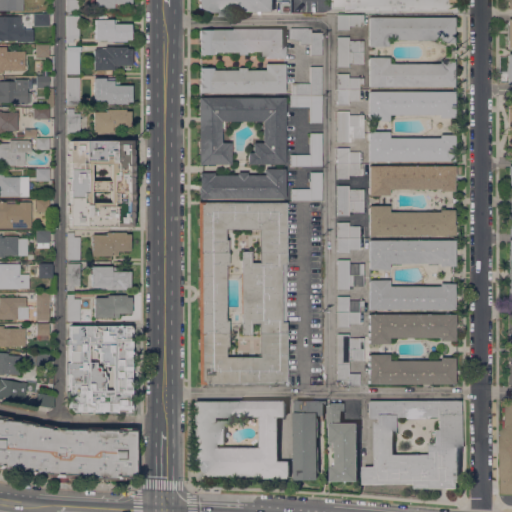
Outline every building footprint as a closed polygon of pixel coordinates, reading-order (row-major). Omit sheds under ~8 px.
[(23,0),(23,10),(0,10),(0,0),(23,0)] [(79,0),(79,12),(67,12),(66,0),(79,0)] [(199,12),(199,0),(274,0),(274,12),(199,12)] [(455,0),(455,1),(453,1),(453,10),(433,10),(433,7),(429,7),(429,10),(411,10),(411,8),(407,8),(407,10),(393,10),(393,7),(389,7),(389,10),(375,10),(375,8),(371,8),(371,10),(347,10),(347,8),(343,8),(343,10),(335,10),(335,0),(455,0)] [(281,13),(281,1),(291,1),(292,13),(281,13)] [(362,13),(362,24),(347,24),(347,28),(336,28),(336,13),(362,13)] [(33,25),(33,14),(49,14),(49,25),(33,25)] [(0,15),(19,15),(19,23),(21,23),(21,26),(23,26),(23,28),(31,28),(31,41),(15,41),(15,39),(0,39),(0,15)] [(66,15),(79,15),(79,38),(73,38),(73,42),(66,42),(66,15)] [(388,39),(388,46),(367,47),(367,16),(453,16),(453,44),(440,44),(440,39),(430,39),(430,41),(394,41),(394,39),(388,39)] [(95,19),(116,19),(116,23),(131,23),(131,39),(125,39),(125,41),(106,41),(106,38),(95,38),(95,19)] [(310,28),(310,33),(321,33),(321,55),(310,55),(310,44),(299,44),(299,40),(290,40),(290,28),(310,28)] [(216,52),(216,53),(213,53),(213,54),(200,54),(200,29),(284,29),(285,58),(265,58),(265,51),(246,51),(246,54),(237,54),(237,52),(216,52)] [(337,36),(348,36),(348,40),(363,40),(363,63),(348,63),(348,67),(337,67),(337,36)] [(35,56),(35,45),(49,45),(49,56),(35,56)] [(25,50),(25,69),(3,70),(3,72),(0,72),(0,46),(6,46),(6,51),(25,50)] [(67,46),(80,46),(80,51),(79,51),(79,73),(67,73),(67,46)] [(131,48),(131,64),(130,64),(130,68),(122,68),(122,64),(119,64),(119,70),(93,70),(93,49),(104,49),(104,46),(126,46),(126,48),(131,48)] [(368,86),(368,57),(388,57),(388,63),(439,63),(439,60),(454,60),(454,86),(368,86)] [(237,69),(237,67),(246,67),(246,69),(264,69),(264,63),(284,63),(284,94),(279,94),(279,92),(275,92),(275,94),(270,94),(270,92),(245,92),(245,94),(242,94),(242,92),(211,92),(211,91),(202,91),(202,92),(199,92),(199,67),(213,67),(213,69),(237,69)] [(290,95),(290,83),(310,83),(310,66),(322,66),(322,95),(290,95)] [(358,100),(347,100),(347,104),(336,104),(336,73),(347,73),(347,77),(362,77),(362,83),(358,83),(358,100)] [(49,87),(36,87),(36,76),(42,75),(49,75),(49,87)] [(66,104),(66,76),(79,76),(79,98),(80,98),(80,102),(80,104),(66,104)] [(113,85),(122,85),(122,81),(130,81),(130,85),(131,85),(131,101),(126,101),(126,103),(103,103),(103,100),(93,101),(93,77),(105,77),(105,80),(113,80),(113,85)] [(15,78),(32,78),(32,87),(27,87),(27,92),(30,92),(30,102),(27,102),(27,104),(15,104),(15,101),(0,101),(0,81),(15,81),(15,78)] [(388,114),(388,120),(368,120),(368,91),(454,91),(454,117),(439,117),(439,114),(388,114)] [(322,95),(322,122),(309,122),(309,106),(289,106),(289,95),(290,95),(322,95)] [(284,97),(284,164),(247,163),(247,152),(253,152),(253,142),(262,142),(262,121),(225,121),(225,130),(221,130),(221,142),(230,142),(230,164),(198,164),(199,97),(284,97)] [(39,118),(39,119),(37,119),(37,118),(33,118),(33,107),(49,107),(49,118),(39,118)] [(67,108),(73,108),(73,113),(79,113),(79,135),(67,135),(67,108)] [(125,108),(125,110),(130,110),(130,131),(93,131),(92,111),(106,111),(106,109),(125,108)] [(337,110),(348,110),(348,114),(363,114),(363,137),(348,137),(348,141),(337,141),(337,110)] [(17,130),(3,130),(3,132),(0,132),(0,112),(17,111),(17,130)] [(36,128),(36,136),(16,136),(16,133),(24,133),(24,128),(36,128)] [(368,160),(369,131),(389,131),(389,137),(440,137),(440,134),(454,134),(454,160),(368,160)] [(322,166),(289,166),(289,154),(310,154),(310,133),(322,132),(322,166)] [(49,149),(44,149),(44,148),(35,148),(35,137),(49,138),(49,149)] [(30,139),(30,151),(24,151),(24,165),(0,165),(0,143),(9,143),(9,139),(30,139)] [(115,227),(115,226),(69,226),(69,218),(68,218),(68,204),(69,204),(69,190),(68,190),(68,177),(69,177),(69,161),(68,161),(68,149),(69,149),(69,140),(131,140),(131,149),(132,149),(132,153),(131,155),(132,155),(132,176),(131,176),(132,178),(132,182),(131,183),(133,183),(133,211),(131,211),(132,213),(132,217),(130,219),(132,219),(132,227),(115,227)] [(337,147),(348,147),(348,151),(359,151),(359,163),(362,163),(363,175),(348,175),(348,178),(337,178),(337,147)] [(455,165),(455,176),(453,176),(453,191),(439,191),(439,188),(389,188),(389,195),(369,195),(368,165),(455,165)] [(35,180),(35,175),(30,175),(31,169),(35,169),(35,168),(49,168),(49,180),(35,180)] [(237,174),(237,172),(247,172),(247,174),(264,174),(264,168),(285,168),(285,198),(199,198),(199,172),(214,172),(214,175),(237,174)] [(322,200),(291,200),(291,188),(310,188),(310,172),(322,172),(322,200)] [(0,195),(0,173),(4,173),(4,176),(29,176),(29,196),(0,195)] [(336,185),(348,185),(348,189),(362,189),(362,211),(348,211),(348,215),(337,215),(336,185)] [(36,199),(49,199),(49,211),(36,211),(36,199)] [(0,227),(0,201),(6,201),(6,200),(15,200),(15,203),(17,203),(17,201),(31,201),(31,227),(0,227)] [(198,384),(198,201),(205,201),(205,202),(286,202),(286,383),(207,383),(207,384),(198,384)] [(368,234),(368,205),(389,205),(389,212),(439,212),(439,210),(453,210),(453,224),(455,224),(455,235),(368,234)] [(337,222),(348,222),(348,226),(359,226),(359,249),(348,249),(348,252),(337,252),(337,222)] [(36,247),(36,231),(49,230),(49,247),(36,247)] [(80,259),(67,259),(67,232),(73,232),(73,236),(80,236),(80,259)] [(105,234),(105,232),(125,232),(125,234),(130,234),(130,250),(118,250),(118,255),(91,255),(91,234),(105,234)] [(0,236),(3,236),(18,236),(18,238),(27,238),(27,239),(29,239),(29,243),(27,243),(27,253),(33,253),(33,258),(27,258),(27,255),(4,255),(4,256),(0,256),(0,236)] [(454,240),(454,266),(439,266),(439,262),(389,263),(389,269),(369,269),(368,240),(454,240)] [(337,259),(348,259),(348,263),(362,263),(362,286),(348,286),(348,290),(337,290),(337,259)] [(36,261),(49,261),(49,272),(36,273),(36,261)] [(0,264),(3,264),(3,266),(6,266),(6,269),(7,269),(7,263),(19,263),(19,274),(28,274),(29,288),(19,288),(0,288),(0,264)] [(79,285),(73,285),(73,289),(67,290),(67,263),(79,263),(79,285)] [(118,267),(118,271),(130,271),(130,287),(125,287),(125,289),(105,289),(105,286),(91,286),(91,266),(110,266),(110,267),(118,267)] [(368,309),(369,279),(389,279),(389,286),(439,286),(439,283),(455,283),(455,309),(368,309)] [(49,320),(36,320),(36,290),(49,290),(49,320)] [(79,321),(67,321),(67,293),(73,293),(73,298),(79,298),(79,321)] [(93,297),(107,297),(107,294),(126,295),(126,296),(131,296),(131,313),(119,313),(119,317),(93,317),(93,297)] [(358,317),(362,317),(362,323),(348,323),(348,327),(337,327),(336,296),(348,296),(348,300),(363,300),(363,306),(358,306),(358,317)] [(0,297),(25,297),(25,306),(17,307),(17,309),(24,309),(24,315),(17,315),(17,318),(0,318),(0,297)] [(369,342),(366,342),(366,339),(369,339),(369,335),(366,335),(366,332),(369,332),(369,329),(366,329),(366,324),(369,324),(369,317),(366,317),(366,314),(369,314),(454,314),(454,340),(439,340),(439,337),(388,337),(388,343),(369,343),(369,342)] [(49,323),(49,334),(40,335),(40,338),(36,338),(35,324),(49,323)] [(25,345),(0,345),(0,325),(3,325),(3,328),(25,327),(25,345)] [(69,344),(66,344),(66,338),(69,338),(69,325),(131,325),(131,354),(131,411),(117,411),(117,412),(115,412),(115,411),(114,411),(114,413),(110,413),(110,411),(99,411),(99,413),(96,413),(96,411),(91,411),(91,412),(86,412),(86,411),(79,411),(79,412),(75,413),(75,411),(73,411),(69,407),(69,400),(66,400),(66,391),(69,391),(69,374),(66,374),(66,361),(69,361),(69,344)] [(336,333),(348,333),(348,337),(363,337),(363,360),(348,360),(348,373),(359,373),(359,384),(348,384),(348,383),(342,383),(342,379),(337,379),(336,333)] [(0,352),(7,353),(7,354),(20,356),(19,374),(9,373),(9,375),(6,375),(6,373),(2,373),(2,374),(0,374),(0,352)] [(454,384),(366,383),(366,380),(368,380),(368,373),(366,373),(366,368),(368,368),(368,365),(366,365),(366,362),(369,362),(369,358),(366,358),(366,355),(369,355),(369,354),(389,354),(389,360),(439,361),(439,357),(455,357),(454,384)] [(35,355),(52,356),(52,365),(35,364),(35,355)] [(0,378),(20,383),(21,381),(26,382),(24,393),(25,393),(24,400),(2,396),(1,399),(0,398),(0,378)] [(35,404),(37,392),(49,394),(53,407),(47,406),(35,404)] [(324,400),(324,415),(318,415),(318,480),(296,480),(295,400),(324,400)] [(414,489),(414,484),(363,484),(363,467),(376,467),(375,418),(367,418),(367,400),(460,400),(460,481),(458,481),(458,487),(431,487),(431,489),(414,489)] [(502,400),(511,400),(511,494),(502,495),(502,400)] [(265,479),(265,477),(229,477),(229,476),(205,476),(205,475),(197,466),(193,466),(193,401),(286,401),(286,416),(279,416),(279,461),(290,461),(290,476),(289,476),(289,478),(265,479)] [(336,461),(336,443),(331,443),(331,427),(328,427),(328,402),(341,402),(341,423),(359,423),(359,481),(331,481),(331,465),(336,461)] [(122,479),(122,476),(119,476),(119,478),(115,478),(115,479),(72,479),(67,478),(66,482),(59,482),(60,477),(23,474),(0,469),(0,419),(18,421),(49,428),(134,429),(133,479),(122,479)]
